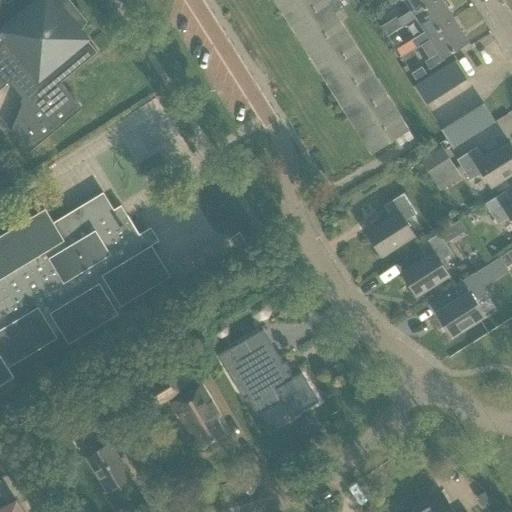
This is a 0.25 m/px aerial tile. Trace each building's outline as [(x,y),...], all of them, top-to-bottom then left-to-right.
[(0,0),(0,90),(10,82),(25,100),(12,131),(29,152),(30,153),(83,108),(62,82),(98,52),(81,32),(88,21),(70,0),(11,0),(7,3),(4,0),(0,0)] [(275,0),(372,152),(408,128),(335,11),(350,2),(348,0),(275,0)] [(417,18),(415,15),(438,0),(406,0),(413,10),(400,19),(405,27),(417,18)] [(431,39),(429,36),(455,19),(442,0),(438,0),(415,15),(417,18),(426,32),(413,40),(418,48),(431,39)] [(439,53),(425,63),(430,70),(445,60),(444,57),(469,41),(455,19),(429,36),(431,39),(439,53)] [(457,60),(446,67),(457,85),(468,78),(457,60)] [(447,92),(457,85),(446,67),(435,73),(447,92)] [(435,73),(425,80),(437,98),(447,92),(435,73)] [(426,105),(437,98),(425,80),(414,87),(426,105)] [(484,104),(473,111),(484,129),(496,122),(484,104)] [(474,136),(484,129),(473,111),(462,118),(474,136)] [(462,118),(452,124),(463,143),(474,136),(462,118)] [(453,149),(463,143),(452,124),(442,131),(453,149)] [(511,148),(509,143),(484,159),(477,148),(458,160),(470,180),(483,172),(491,186),(511,173),(511,148)] [(423,160),(435,180),(449,171),(445,163),(449,160),(442,148),(423,160)] [(511,201),(505,192),(485,204),(498,225),(510,217),(511,219),(511,201)] [(170,276),(151,245),(147,238),(143,241),(127,215),(120,220),(104,193),(54,223),(46,209),(28,220),(0,237),(0,389),(2,389),(0,385),(0,380),(12,374),(8,368),(58,338),(56,335),(62,332),(69,344),(118,314),(110,301),(116,297),(121,306),(170,276)] [(404,194),(384,206),(392,217),(367,233),(382,256),(414,235),(405,222),(417,214),(404,194)] [(231,238),(239,252),(248,246),(240,232),(231,238)] [(438,234),(419,247),(426,258),(402,273),(416,296),(448,275),(440,261),(452,254),(438,234)] [(511,259),(508,253),(500,257),(507,268),(511,264),(511,259)] [(462,298),(437,314),(452,336),(484,315),(475,302),(487,294),(474,274),(455,286),(462,298)] [(198,319),(210,337),(220,330),(208,312),(198,319)] [(303,372),(293,378),(290,372),(292,370),(286,360),(283,362),(280,356),(278,357),(262,330),(219,356),(245,399),(248,397),(259,415),(284,400),(294,417),(320,401),(303,372)] [(215,419),(220,416),(201,387),(183,397),(180,392),(181,391),(170,373),(143,390),(154,407),(171,397),(174,403),(173,404),(191,433),(194,432),(204,447),(224,435),(215,419)] [(101,450),(88,458),(108,491),(132,477),(112,445),(124,438),(110,415),(88,428),(101,450)] [(21,482),(29,477),(3,435),(0,436),(0,463),(6,473),(0,477),(0,511),(39,511),(37,509),(21,482)] [(441,499),(418,511),(466,511),(450,511),(439,494),(438,494),(441,499)]
